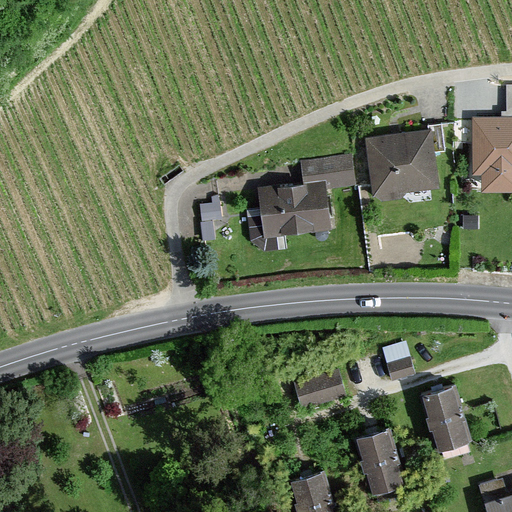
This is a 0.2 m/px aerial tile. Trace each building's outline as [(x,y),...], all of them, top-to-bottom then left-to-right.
[(511,120),(473,120),(473,174),(481,174),(481,187),(511,187),(511,120)] [(433,126),(367,135),(375,195),(442,186),(433,126)] [(302,176),(258,181),(264,235),(335,227),(330,183),(353,181),(349,149),(300,155),(302,176)] [(396,371),(418,363),(406,332),(385,340),(396,371)] [(341,362),(290,375),(299,407),(350,393),(341,362)] [(453,388),(425,397),(441,449),(469,440),(453,388)] [(387,434),(359,443),(375,495),(403,486),(387,434)] [(332,511),(322,476),(293,485),(301,511),(332,511)] [(502,479),(480,486),(487,511),(511,511),(511,496),(508,498),(502,479)]
